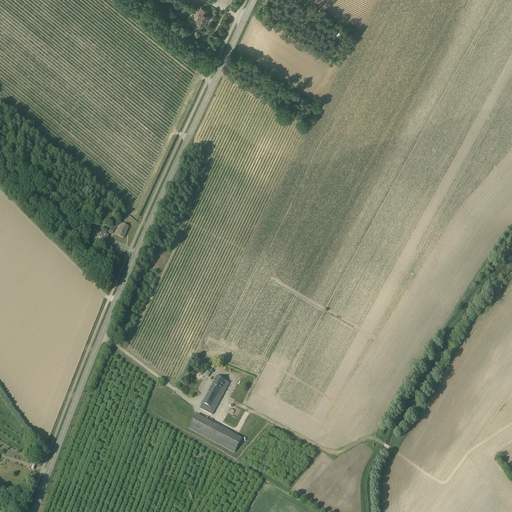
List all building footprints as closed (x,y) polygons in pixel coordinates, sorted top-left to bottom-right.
[(203,4),(201,8),(198,15),(199,16),(196,21),(197,22),(197,23),(197,24),(199,25),(201,24),(204,25),(208,18),(210,18),(210,17),(207,15),(211,7),(203,4)] [(123,239),(128,227),(121,224),(116,235),(123,239)] [(108,236),(101,232),(94,229),(90,238),(104,244),(108,236)] [(209,377),(232,335),(236,329),(230,325),(226,331),(203,374),(209,377)] [(298,372),(306,354),(299,351),(291,369),(298,372)] [(212,415),(229,383),(217,377),(200,409),(212,415)] [(234,453),(242,439),(197,415),(189,429),(234,453)]
